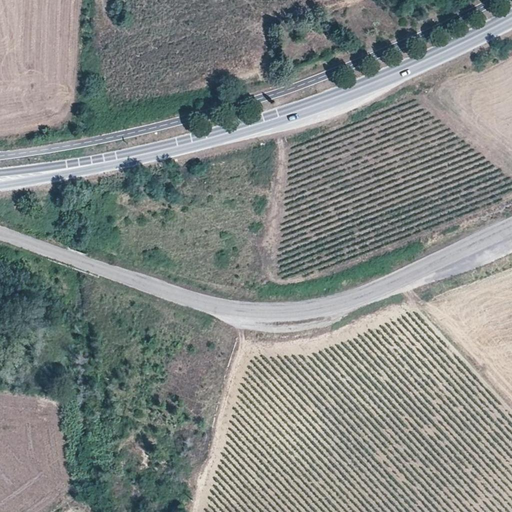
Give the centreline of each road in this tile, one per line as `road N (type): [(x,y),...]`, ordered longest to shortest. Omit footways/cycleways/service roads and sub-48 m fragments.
road 1 (tertiary): [(0,236),(247,312),(317,307),(367,293),(511,226)]
road 2 (secondary): [(511,18),(415,66),(250,127),(23,176)]
road 3 (track): [(192,511),(242,335),(240,311)]
